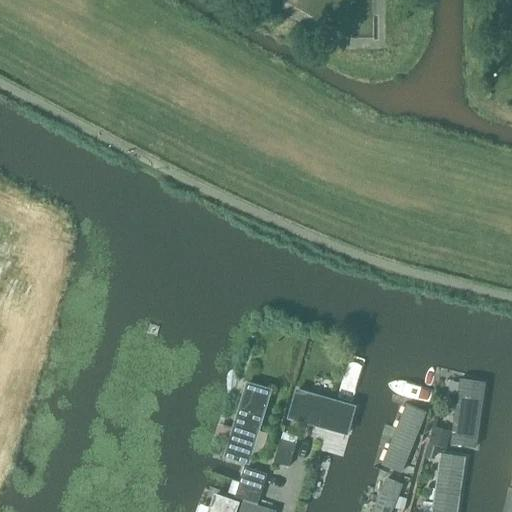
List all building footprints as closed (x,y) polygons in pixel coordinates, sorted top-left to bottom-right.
[(465,381),(457,451),(480,454),(488,384),(465,381)] [(230,460),(253,467),(276,395),(253,388),(230,460)] [(302,395),(294,425),(351,440),(359,410),(302,395)] [(387,470),(410,478),(431,414),(408,406),(387,470)] [(290,468),(298,445),(282,441),(275,464),(290,468)] [(461,511),(469,461),(443,458),(436,511),(461,511)] [(246,468),(241,483),(264,491),(269,476),(246,468)] [(387,480),(377,511),(403,511),(411,487),(387,480)] [(241,483),(240,484),(236,499),(259,506),(264,491),(241,483)] [(217,498),(212,511),(241,511),(243,506),(217,498)]
